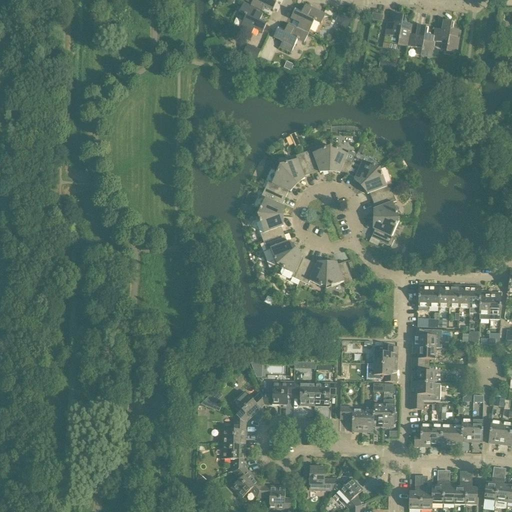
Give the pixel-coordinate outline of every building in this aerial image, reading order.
[(252,0),(249,7),(251,8),(261,13),(261,12),(263,7),(272,11),(277,2),(273,0),(252,0)] [(249,7),(242,4),(237,14),(244,17),(239,29),(250,35),(253,29),(262,33),(267,24),(260,20),(263,13),(261,12),(261,13),(251,8),(249,7)] [(299,24),(297,29),(309,35),(315,22),(321,25),(326,16),(305,6),(302,13),(295,10),(291,20),(299,24)] [(408,48),(410,36),(412,26),(404,25),(406,17),(395,15),(393,25),(387,24),(384,44),(408,48)] [(347,26),(349,19),(343,17),(341,21),(343,24),(347,26)] [(435,30),(434,37),(433,43),(434,43),(448,45),(446,53),(456,55),(460,32),(453,31),(454,24),(444,22),(442,31),(435,30)] [(309,35),(297,29),(288,25),(285,32),(278,29),(274,39),(282,43),(280,49),(291,54),(297,41),(304,45),(309,35)] [(431,60),(434,43),(433,43),(434,37),(427,36),(428,29),(418,27),(416,37),(410,36),(408,48),(422,51),(420,58),(431,60)] [(254,64),(260,52),(246,45),(240,57),(254,64)] [(329,169),(330,148),(329,148),(325,150),(325,149),(313,153),(311,150),(303,153),(311,174),(319,171),(320,173),(326,170),(326,169),(327,168),(329,168),(329,169)] [(347,175),(356,155),(349,151),(347,155),(335,149),(335,150),(331,148),(330,148),(329,169),(330,169),(330,168),(332,168),(333,169),(332,171),(339,174),(340,171),(347,175)] [(311,174),(303,153),(295,156),(296,160),(284,164),(285,165),(281,167),(280,167),(294,182),(295,182),(294,181),(295,180),(297,180),(298,181),(304,179),(303,176),(311,174)] [(363,185),(379,170),(378,170),(374,168),(374,167),(363,162),(364,158),(356,155),(347,175),(355,178),(354,180),(360,183),(361,182),(362,182),(364,184),(363,184),(363,185)] [(294,182),(280,167),(280,168),(278,172),(277,171),(272,183),(268,181),(264,189),(285,198),(288,191),(290,192),(293,185),(291,185),(292,183),(294,182)] [(379,171),(379,170),(363,185),(364,185),(364,184),(366,186),(366,187),(364,188),(367,194),(369,193),(372,201),(393,193),(390,185),(386,187),(382,175),(381,175),(379,171)] [(281,206),(285,198),(264,189),(261,197),(264,199),(259,211),(260,211),(258,215),(258,216),(279,216),(278,216),(278,214),(279,213),(280,213),(283,207),(281,206)] [(396,202),(393,193),(372,201),(375,209),(373,210),(375,216),(377,216),(378,217),(378,219),(377,219),(397,220),(398,220),(396,215),(397,215),(392,203),(396,202)] [(279,217),(279,216),(258,216),(260,221),(259,221),(263,233),(260,234),(263,243),(283,235),(281,227),(283,226),(280,219),(279,220),(278,219),(278,217),(279,217)] [(397,221),(397,220),(377,219),(377,220),(378,220),(377,222),(377,223),(375,223),(372,229),(374,230),(371,238),(391,247),(395,238),(391,237),(397,225),(396,225),(397,221)] [(286,242),(283,235),(263,243),(266,251),(269,249),(274,261),(275,261),(276,263),(277,266),(292,251),(291,252),(290,250),(289,249),(291,248),(289,241),(286,242)] [(299,281),(308,261),(301,258),(302,256),(295,253),(295,254),(293,254),(292,252),(292,251),(277,266),(278,266),(281,269),(280,272),(281,275),(288,278),(291,278),(299,281)] [(326,288),(326,267),(326,268),(324,268),(322,267),(323,265),(317,262),(316,265),(308,261),(299,281),(307,285),(309,281),(320,287),(321,286),(325,288),(326,288)] [(327,267),(326,267),(326,288),(330,286),(331,287),(343,282),(344,286),(353,283),(345,262),(337,265),(336,263),(329,266),(330,267),(329,268),(327,268),(327,267)] [(428,308),(428,288),(421,288),(421,285),(418,285),(417,308),(428,308)] [(438,308),(439,286),(437,286),(437,288),(428,288),(428,308),(438,308)] [(448,308),(448,289),(441,289),(441,286),(439,286),(438,308),(448,308)] [(459,309),(459,286),(457,286),(456,289),(448,289),(448,308),(459,309)] [(468,309),(469,289),(462,289),(462,286),(459,286),(459,309),(468,309)] [(479,293),(480,293),(480,287),(478,287),(478,290),(469,289),(468,309),(469,309),(469,314),(478,314),(478,309),(479,309),(479,293)] [(489,320),(489,296),(482,296),(482,293),(480,293),(479,293),(479,309),(478,309),(478,314),(478,315),(479,315),(479,320),(489,320)] [(500,321),(501,294),(498,294),(498,296),(489,296),(489,320),(500,321)] [(412,342),(412,348),(435,349),(441,349),(441,331),(412,330),(412,337),(415,337),(415,342),(412,342)] [(374,347),(374,365),(394,365),(394,359),(397,359),(397,354),(397,348),(374,347)] [(435,360),(435,349),(412,348),(411,354),(417,354),(417,359),(411,359),(411,366),(424,367),(424,360),(435,360)] [(394,371),(394,365),(374,365),(373,377),(380,377),(380,382),(384,383),(397,383),(397,376),(396,376),(396,371),(394,371)] [(424,372),(424,367),(411,366),(411,373),(414,373),(414,378),(411,378),(411,384),(434,385),(434,384),(434,373),(424,372)] [(287,394),(293,394),(293,383),(272,383),(272,394),(259,394),(263,405),(286,406),(287,394)] [(314,406),(314,384),(293,383),(293,394),(299,394),(299,406),(314,406)] [(336,384),(314,384),(314,406),(329,406),(329,395),(335,395),(336,384)] [(440,385),(434,384),(434,385),(411,384),(410,390),(416,390),(416,395),(410,395),(410,401),(440,402),(440,385)] [(245,424),(263,405),(259,394),(252,401),(244,393),(233,403),(241,411),(234,418),(234,419),(245,424)] [(207,398),(204,404),(218,411),(221,404),(207,398)] [(384,401),(383,406),(383,425),(383,428),(393,428),(394,401),(384,401)] [(383,425),(383,406),(372,405),(372,411),(373,411),(372,428),(373,428),(375,428),(375,425),(383,425)] [(353,408),(346,407),(346,420),(352,420),(351,433),(354,433),(354,430),(362,431),(363,411),(353,411),(353,408)] [(373,411),(372,411),(363,411),(362,431),(370,431),(370,433),(373,433),(373,428),(372,428),(373,411)] [(245,447),(245,424),(234,419),(234,431),(222,431),(222,446),(245,447)] [(471,440),(471,421),(461,421),(461,427),(462,427),(461,443),(463,443),(463,440),(471,440)] [(482,421),(471,421),(471,440),(479,441),(479,443),(482,443),(482,421)] [(498,442),(500,423),(490,422),(487,444),(491,444),(491,441),(498,442)] [(508,446),(511,424),(500,423),(498,442),(506,443),(506,446),(508,446)] [(430,445),(431,426),(420,426),(420,435),(414,435),(413,448),(422,448),(422,445),(430,445)] [(440,448),(441,426),(431,426),(430,445),(438,446),(438,448),(440,448)] [(450,446),(451,427),(441,426),(440,448),(443,448),(443,446),(450,446)] [(462,427),(461,427),(451,427),(450,446),(458,446),(458,449),(461,449),(461,443),(462,427)] [(244,469),(245,447),(222,446),(221,461),(233,461),(232,473),(233,474),(244,469)] [(261,487),(244,469),(233,474),(239,480),(231,488),(242,499),(250,492),(257,498),(261,487)] [(331,492),(336,481),(324,481),(325,469),(303,469),(303,480),(309,480),(309,492),(331,492)] [(498,482),(498,479),(492,478),(491,484),(486,484),(484,500),(495,502),(498,482)] [(506,503),(509,487),(504,486),(504,479),(498,479),(498,482),(495,502),(494,508),(506,509),(506,503)] [(337,481),(336,481),(331,492),(332,492),(349,511),(361,506),(354,500),(362,492),(352,481),(344,489),(337,481)] [(443,505),(444,482),(437,481),(437,488),(432,488),(432,494),(432,505),(443,505)] [(454,506),(454,489),(449,489),(450,482),(444,482),(443,505),(454,506)] [(465,506),(466,482),(460,482),(460,489),(454,489),(454,506),(465,506)] [(472,482),(466,482),(465,506),(477,506),(478,489),(472,489),(472,482)] [(262,487),(261,487),(257,498),(269,499),(269,510),(291,511),(291,499),(285,499),(285,488),(262,487)] [(420,511),(421,490),(415,490),(415,493),(409,493),(409,510),(420,511)] [(432,494),(427,494),(427,490),(421,490),(420,511),(432,511),(432,505),(432,494)]
